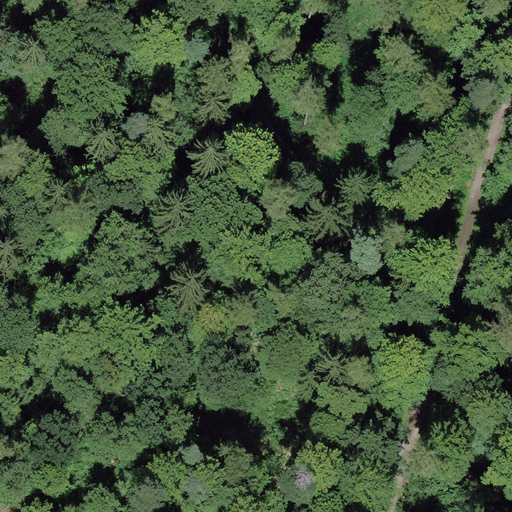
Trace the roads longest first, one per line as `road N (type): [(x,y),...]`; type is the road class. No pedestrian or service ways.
road 1 (track): [(511,82),(387,511)]
road 2 (track): [(482,511),(420,389)]
